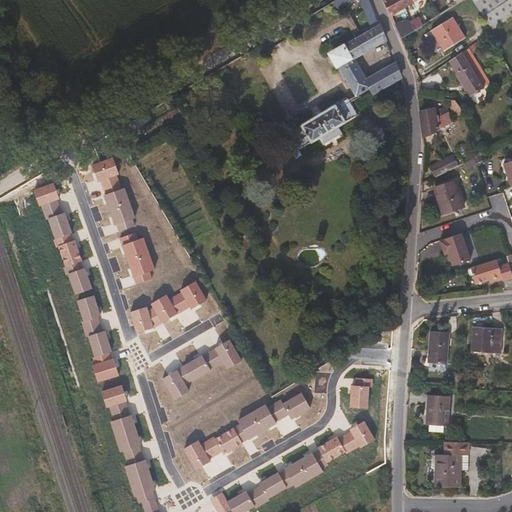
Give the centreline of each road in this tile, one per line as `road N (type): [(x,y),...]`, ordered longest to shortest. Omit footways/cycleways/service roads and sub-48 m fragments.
road 1 (residential): [(405,356),(352,359),(336,374),(325,421),(314,431),(194,497),(168,467),(135,367)]
road 2 (residential): [(64,150),(317,0)]
road 3 (residential): [(376,0),(417,98),(412,243)]
road 4 (residential): [(135,367),(64,150)]
road 5 (track): [(90,135),(2,0)]
road 6 (residential): [(405,356),(398,509)]
